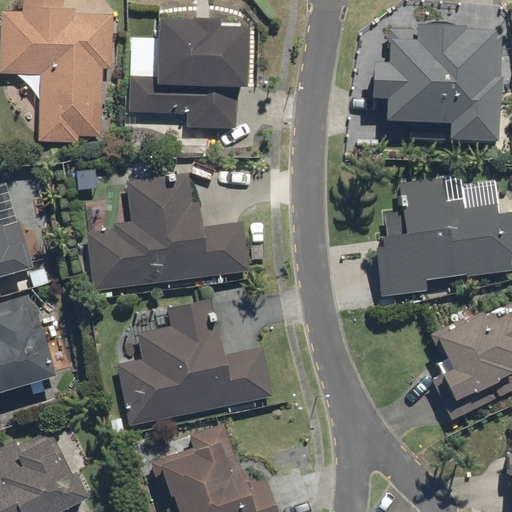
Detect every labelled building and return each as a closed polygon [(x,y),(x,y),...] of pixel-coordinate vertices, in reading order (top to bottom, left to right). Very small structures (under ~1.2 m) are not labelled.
[(110,15),(0,12),(0,75),(37,77),(35,143),(76,144),(76,137),(98,138),(100,70),(109,71),(110,15)] [(127,39),(124,114),(183,116),(182,129),(235,130),(236,91),(242,91),(244,28),(215,28),(216,20),(153,19),(152,40),(127,39)] [(443,143),(494,144),(496,79),(488,79),(489,33),(460,32),(460,27),(410,26),(410,31),(382,30),(381,64),(365,63),(364,101),(380,102),(379,123),(443,125),(443,143)] [(82,233),(89,292),(247,273),(241,222),(200,227),(197,202),(189,203),(186,174),(123,182),(128,222),(109,225),(109,230),(82,233)] [(371,250),(377,299),(422,293),(421,284),(511,272),(509,261),(511,260),(511,212),(496,215),(495,204),(460,209),(459,201),(442,203),(438,179),(394,184),(398,213),(381,215),(384,237),(375,238),(377,249),(371,250)] [(0,278),(32,270),(18,220),(14,222),(4,184),(0,185),(0,278)] [(31,317),(25,296),(0,303),(0,393),(55,378),(37,315),(31,317)] [(112,367),(125,426),(270,397),(260,349),(220,357),(208,299),(164,308),(168,327),(132,334),(138,361),(112,367)] [(427,381),(446,422),(493,400),(487,389),(509,378),(505,370),(511,366),(511,302),(482,317),(479,311),(426,336),(444,373),(427,381)] [(274,511),(263,479),(242,486),(221,426),(191,436),(195,446),(143,463),(160,511),(274,511)] [(11,439),(0,443),(0,511),(60,511),(85,500),(51,429),(14,446),(11,439)]
